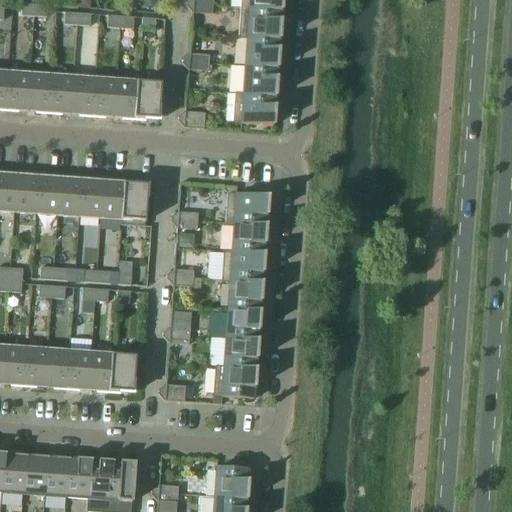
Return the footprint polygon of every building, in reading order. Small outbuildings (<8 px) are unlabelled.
[(76,0),(76,8),(88,9),(88,0),(76,0)] [(280,12),(280,0),(240,0),(240,9),(280,12)] [(33,18),(34,6),(18,4),(18,5),(20,5),(20,17),(33,18)] [(211,15),(212,7),(186,5),(185,6),(191,14),(211,15)] [(49,7),(47,6),(34,6),(33,18),(46,19),(46,7),(49,7)] [(278,41),(280,12),(240,9),(238,38),(278,41)] [(76,27),(77,15),(61,14),(63,14),(63,26),(76,27)] [(77,15),(76,27),(88,28),(89,16),(92,16),(77,15)] [(119,30),(120,18),(104,17),(106,17),(106,29),(119,30)] [(120,18),(119,30),(131,31),(132,19),(135,19),(120,18)] [(141,19),(140,31),(153,32),(154,21),(156,21),(156,20),(141,19)] [(276,69),(278,41),(238,38),(245,39),(243,67),(276,69)] [(182,63),(208,64),(208,57),(188,55),(181,61),(182,63)] [(207,73),(208,64),(182,63),(181,64),(187,71),(207,73)] [(274,98),(276,69),(243,67),(241,95),(234,95),(274,98)] [(26,113),(29,76),(7,75),(4,111),(26,113)] [(48,114),(50,78),(29,76),(26,113),(48,114)] [(69,116),(72,79),(50,78),(48,114),(69,116)] [(91,117),(94,81),(72,79),(69,116),(91,117)] [(134,120),(137,79),(136,79),(135,84),(115,82),(112,119),(134,120)] [(137,79),(134,120),(157,122),(160,81),(137,79)] [(112,119),(115,82),(94,81),(91,117),(112,119)] [(271,127),(274,98),(234,95),(232,125),(271,127)] [(183,129),(203,130),(204,114),(184,113),(177,119),(178,120),(176,121),(183,129)] [(0,213),(13,214),(15,178),(0,176),(0,213)] [(34,215),(37,179),(15,178),(13,214),(34,215)] [(56,217),(59,181),(37,179),(34,215),(56,217)] [(78,219),(80,182),(59,181),(56,217),(78,219)] [(99,220),(102,184),(80,182),(78,219),(99,220)] [(120,226),(123,185),(102,184),(99,220),(119,222),(119,226),(120,226)] [(123,185),(120,226),(143,228),(146,187),(123,185)] [(225,225),(264,228),(266,198),(227,195),(225,225)] [(170,221),(196,223),(197,215),(176,213),(169,220),(170,221)] [(196,231),(196,223),(170,221),(169,222),(175,229),(196,231)] [(262,256),(264,228),(225,225),(232,226),(230,253),(223,253),(223,254),(262,256)] [(260,285),(262,256),(223,254),(221,282),(260,285)] [(0,281),(8,282),(9,269),(0,268),(0,281)] [(8,282),(20,283),(23,283),(23,282),(20,282),(21,270),(9,269),(8,282)] [(51,282),(52,269),(39,269),(38,280),(36,280),(36,281),(51,282)] [(52,269),(51,282),(66,283),(66,282),(64,282),(65,270),(52,269)] [(166,278),(192,280),(193,272),(172,271),(165,277),(166,278)] [(94,285),(95,273),(82,272),(81,283),(79,283),(79,284),(94,285)] [(95,273),(94,285),(110,286),(110,285),(107,285),(108,273),(95,273)] [(117,274),(116,286),(131,287),(129,287),(130,275),(117,274)] [(192,288),(192,280),(166,278),(166,279),(165,280),(171,287),(192,288)] [(20,294),(20,283),(8,282),(7,294),(20,294)] [(258,314),(260,285),(221,282),(221,283),(228,283),(226,312),(258,314)] [(50,299),(51,287),(36,286),(36,287),(38,287),(37,299),(50,299)] [(51,287),(50,299),(63,300),(64,289),(66,289),(66,288),(51,287)] [(93,303),(94,290),(79,289),(79,290),(81,290),(80,302),(93,303)] [(94,290),(93,303),(106,303),(107,292),(109,292),(109,291),(94,290)] [(116,292),(115,304),(128,305),(129,293),(131,293),(116,292)] [(256,343),(258,314),(226,312),(224,340),(256,343)] [(161,334),(162,336),(188,338),(189,330),(168,328),(161,334)] [(187,346),(188,338),(162,336),(161,337),(167,344),(187,346)] [(254,371),(256,343),(224,340),(222,368),(214,368),(254,371)] [(22,387),(25,351),(3,349),(0,386),(22,387)] [(44,389),(46,352),(25,351),(22,387),(44,389)] [(65,390),(68,354),(46,352),(44,389),(65,390)] [(108,393),(111,352),(110,352),(110,357),(89,355),(87,392),(108,393)] [(111,352),(108,393),(131,395),(131,390),(134,354),(111,352)] [(87,392),(89,355),(68,354),(65,390),(87,392)] [(252,401),(254,371),(214,368),(212,398),(252,401)] [(163,402),(183,403),(184,387),(164,386),(157,392),(158,394),(157,395),(163,402)] [(0,494),(21,496),(24,458),(2,456),(0,489),(0,494)] [(43,498),(45,459),(24,458),(21,496),(43,498)] [(64,499),(67,461),(45,459),(43,498),(64,499)] [(85,511),(89,462),(67,461),(64,499),(86,501),(85,511)] [(106,511),(110,464),(89,462),(85,511),(106,511)] [(106,511),(129,511),(131,495),(132,474),(133,465),(110,464),(106,511)] [(213,499),(245,501),(247,472),(215,469),(213,499)] [(150,493),(151,494),(177,496),(177,488),(157,486),(150,493)] [(176,504),(177,496),(151,494),(149,495),(155,503),(176,504)] [(243,511),(245,501),(213,499),(211,511),(243,511)]
